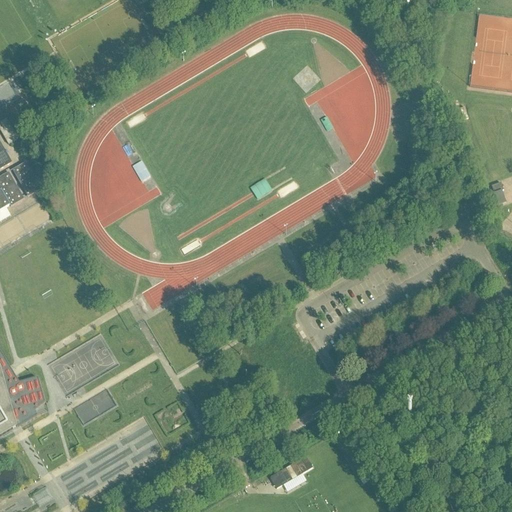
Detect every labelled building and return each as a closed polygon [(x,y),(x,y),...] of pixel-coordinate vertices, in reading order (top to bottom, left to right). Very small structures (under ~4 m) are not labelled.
[(0,131),(9,146),(19,140),(7,120),(0,124),(0,131)] [(0,143),(0,172),(12,165),(0,143)] [(27,198),(40,190),(25,163),(11,170),(27,198)] [(22,200),(7,175),(0,178),(0,211),(8,207),(9,208),(22,200)] [(255,200),(270,192),(264,181),(249,188),(255,200)] [(504,192),(501,185),(491,188),(499,207),(506,204),(502,193),(504,192)] [(0,434),(17,422),(20,427),(21,428),(22,428),(23,428),(47,413),(39,381),(39,380),(38,380),(37,380),(5,389),(1,373),(8,369),(9,368),(9,367),(9,366),(0,351),(0,434)] [(364,451),(353,457),(359,467),(370,461),(364,451)] [(267,477),(273,487),(309,465),(303,455),(267,477)]
